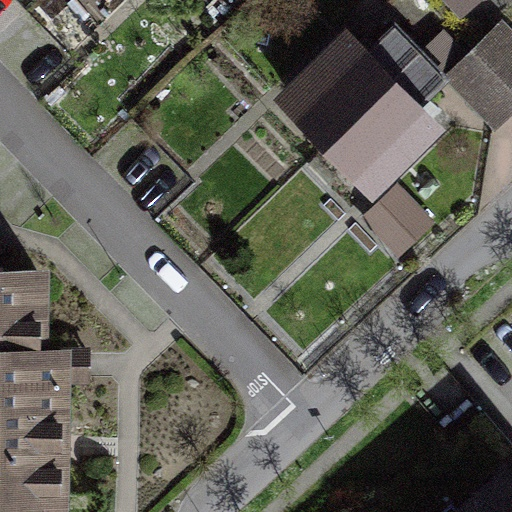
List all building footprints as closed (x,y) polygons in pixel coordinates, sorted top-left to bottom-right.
[(493,0),(431,0),(458,30),(493,0)] [(511,121),(511,28),(509,25),(453,72),(502,129),(511,121)] [(450,151),(355,39),(308,79),(271,110),(367,222),(401,192),(450,151)] [(0,506),(56,507),(58,325),(39,325),(40,265),(0,264),(0,506)] [(511,511),(511,473),(466,511),(511,511)]
